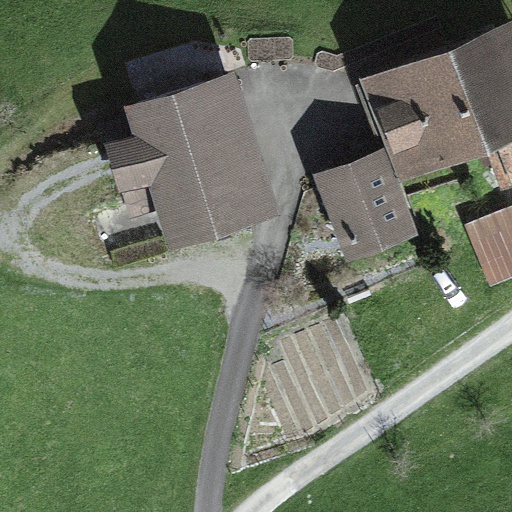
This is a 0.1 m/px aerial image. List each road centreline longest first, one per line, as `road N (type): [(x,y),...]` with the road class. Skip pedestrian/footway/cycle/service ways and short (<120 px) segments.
road 1 (track): [(211,511),(213,464),(242,341),(279,243),(117,288),(34,270),(4,203)]
road 2 (track): [(257,511),(511,325)]
